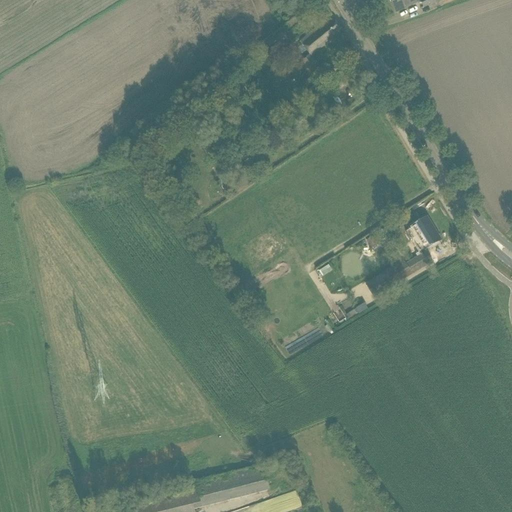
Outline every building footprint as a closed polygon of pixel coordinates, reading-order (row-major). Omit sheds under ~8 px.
[(413,0),(389,0),(395,13),(415,3),(413,0)] [(421,0),(420,1),(423,9),(438,2),(436,0),(421,0)] [(301,63),(315,81),(325,72),(312,57),(343,31),(333,20),(327,25),(325,22),(299,43),(310,56),(301,63)] [(272,38),(266,43),(269,47),(275,42),(272,38)] [(276,130),(274,127),(276,125),(271,118),(258,127),(265,137),(276,130)] [(427,219),(411,228),(425,250),(438,242),(432,231),(433,230),(427,219)] [(372,237),(366,241),(371,248),(377,244),(372,237)] [(391,270),(366,286),(373,298),(432,262),(426,252),(405,264),(404,262),(399,265),(397,262),(389,267),(391,270)] [(195,483),(188,484),(194,510),(201,509),(269,491),(263,466),(195,483)] [(188,484),(97,507),(97,511),(194,511),(194,510),(188,484)]
